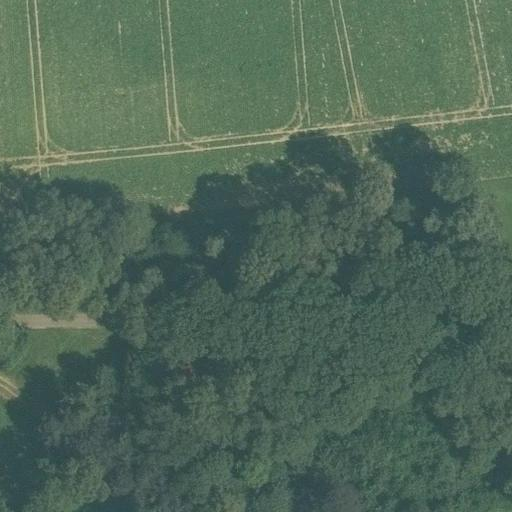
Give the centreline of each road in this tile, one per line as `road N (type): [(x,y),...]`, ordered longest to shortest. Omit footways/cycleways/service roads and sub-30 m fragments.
road 1 (unclassified): [(0,317),(511,303)]
road 2 (track): [(175,511),(0,391)]
